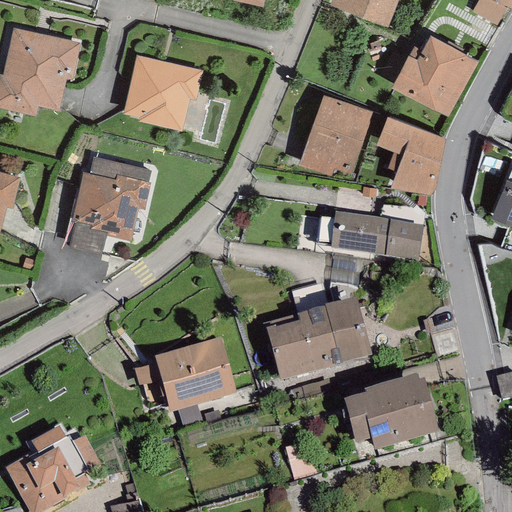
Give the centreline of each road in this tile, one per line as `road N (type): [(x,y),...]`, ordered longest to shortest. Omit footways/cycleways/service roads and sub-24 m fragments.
road 1 (residential): [(511,27),(459,127),(438,196),(503,511)]
road 2 (residential): [(308,0),(240,168),(197,226),(97,305),(0,360)]
road 3 (unknown): [(54,0),(283,63)]
road 4 (unknown): [(222,196),(332,207),(446,245)]
road 5 (unknown): [(132,280),(67,289),(53,281),(42,263),(52,218)]
